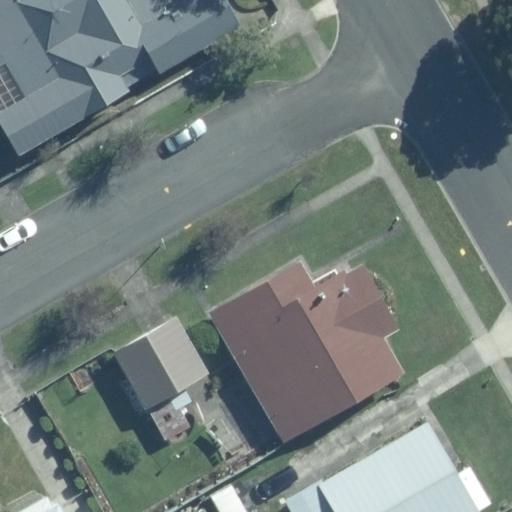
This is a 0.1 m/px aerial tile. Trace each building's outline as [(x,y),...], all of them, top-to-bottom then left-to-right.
[(0,0),(0,132),(18,164),(251,30),(233,0),(0,0)] [(300,265),(213,310),(283,446),(407,382),(383,336),(400,327),(368,264),(340,279),(333,264),(306,277),(300,265)] [(168,318),(114,350),(149,410),(204,378),(168,318)] [(497,511),(474,469),(459,477),(430,424),(286,502),(291,511),(497,511)] [(60,511),(51,496),(23,511),(60,511)]
